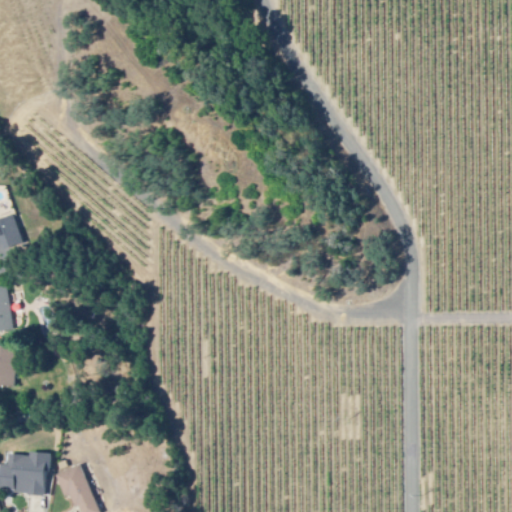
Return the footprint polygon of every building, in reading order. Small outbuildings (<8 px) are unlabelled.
[(29,246),(21,218),(3,222),(10,251),(29,246)] [(0,335),(19,332),(13,288),(0,289),(0,335)] [(0,387),(21,389),(23,348),(0,347),(0,387)] [(53,496),(55,456),(34,454),(34,458),(14,457),(13,467),(6,467),(5,494),(53,496)] [(105,511),(87,466),(61,477),(70,500),(76,497),(81,510),(85,508),(86,511),(105,511)]
